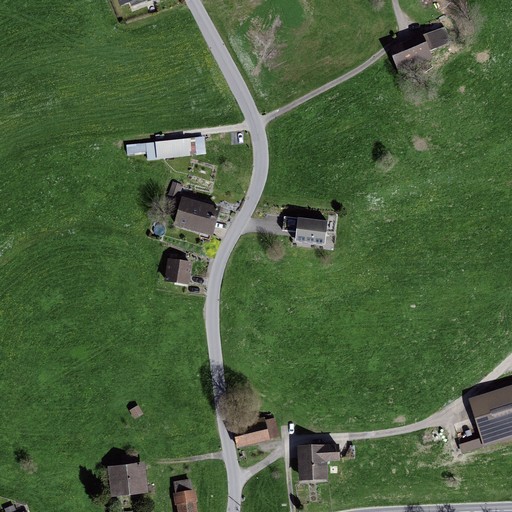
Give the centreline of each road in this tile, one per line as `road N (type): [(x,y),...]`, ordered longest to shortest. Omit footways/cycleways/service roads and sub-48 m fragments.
road 1 (tertiary): [(232,511),(211,303),(220,261),(253,201),(261,159),(240,73),(199,0)]
road 2 (track): [(232,484),(292,441),(428,423),(511,360)]
road 3 (track): [(256,125),(351,76),(405,34),(396,0)]
